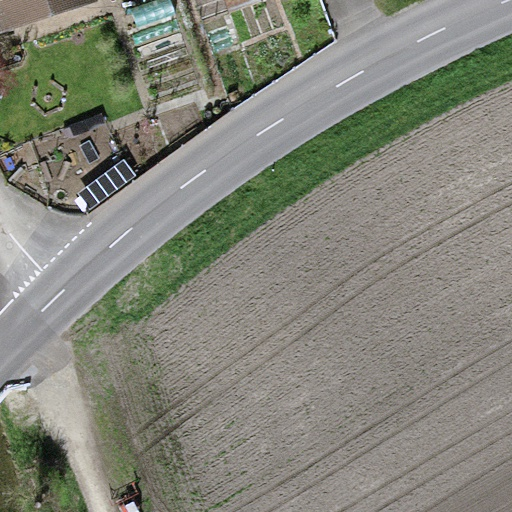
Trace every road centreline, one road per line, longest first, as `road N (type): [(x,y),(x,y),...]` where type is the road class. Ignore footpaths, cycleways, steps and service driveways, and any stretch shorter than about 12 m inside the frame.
road 1 (tertiary): [(60,291),(250,138),(413,42),(510,0)]
road 2 (track): [(108,511),(30,321)]
